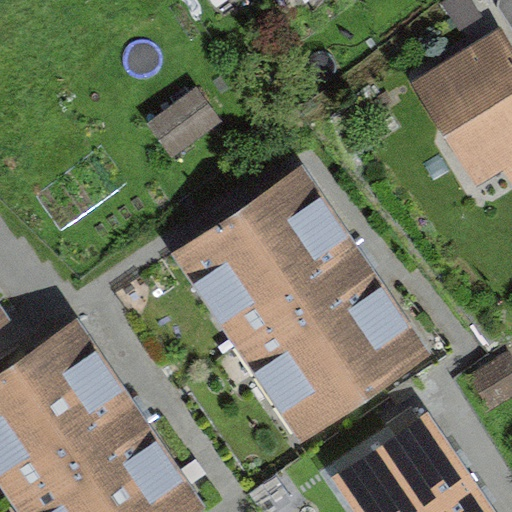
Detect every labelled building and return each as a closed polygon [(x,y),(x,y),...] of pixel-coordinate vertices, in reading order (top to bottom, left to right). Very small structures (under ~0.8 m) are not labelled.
[(418,83),(492,204),(511,191),(511,57),(498,35),(418,83)] [(197,86),(152,116),(173,148),(218,117),(197,86)] [(303,171),(173,260),(300,445),(431,355),(303,171)] [(0,308),(0,339),(14,330),(0,308)] [(79,321),(0,375),(0,494),(12,511),(200,511),(208,507),(79,321)] [(511,388),(511,353),(511,352),(475,375),(492,402),(511,388)] [(332,481),(353,511),(421,511),(471,478),(428,415),(332,481)] [(494,511),(471,478),(421,511),(494,511)]
